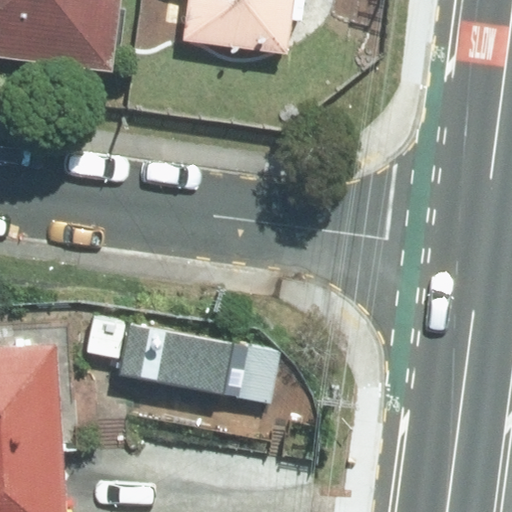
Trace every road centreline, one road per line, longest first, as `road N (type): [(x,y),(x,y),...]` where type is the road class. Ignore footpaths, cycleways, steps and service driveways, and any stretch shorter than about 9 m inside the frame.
road 1 (residential): [(482,249),(0,186)]
road 2 (secondary): [(482,249),(448,511)]
road 3 (secondary): [(511,19),(482,249)]
